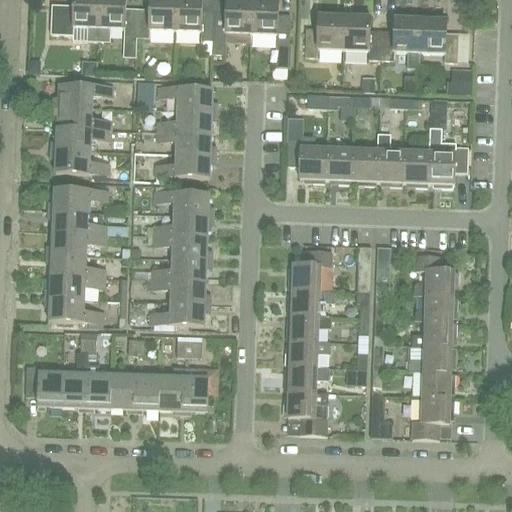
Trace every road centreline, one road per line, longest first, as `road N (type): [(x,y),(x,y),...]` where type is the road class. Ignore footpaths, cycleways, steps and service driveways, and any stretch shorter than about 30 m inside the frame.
road 1 (residential): [(493,472),(243,462)]
road 2 (residential): [(243,462),(250,212)]
road 3 (residential): [(498,219),(250,212)]
road 4 (residential): [(498,219),(509,0)]
road 5 (residential): [(0,188),(8,0)]
road 6 (residential): [(243,462),(83,458)]
road 7 (residential): [(495,366),(498,219)]
